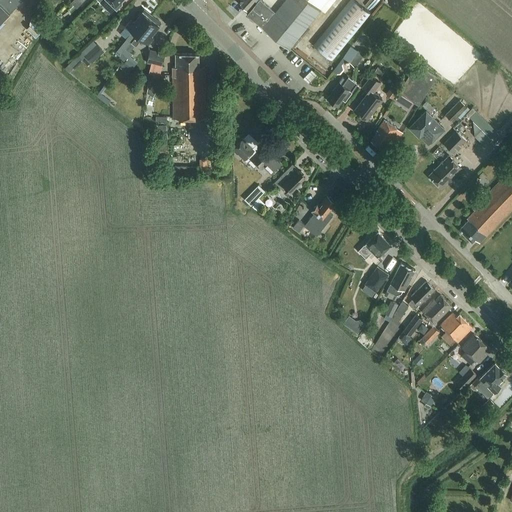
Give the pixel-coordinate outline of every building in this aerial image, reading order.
[(0,0),(0,21),(20,0),(0,0)] [(121,0),(97,0),(100,3),(103,0),(108,0),(116,8),(121,3),(121,0)] [(246,9),(254,0),(240,0),(240,3),(246,9)] [(256,0),(247,13),(288,47),(320,8),(325,12),(334,0),(256,0)] [(333,60),(371,13),(354,0),(350,0),(314,46),(333,60)] [(131,42),(152,16),(144,9),(134,21),(131,19),(126,26),(132,31),(126,39),(131,42)] [(37,12),(31,28),(42,32),(48,15),(37,12)] [(152,16),(131,42),(135,46),(142,39),(148,44),(154,37),(151,35),(161,23),(152,16)] [(82,51),(92,63),(104,52),(93,41),(82,51)] [(342,56),(356,66),(364,54),(350,45),(342,56)] [(126,49),(119,57),(125,62),(131,54),(126,49)] [(165,53),(150,50),(147,63),(152,64),(149,76),(159,79),(160,74),(165,53)] [(173,118),(205,118),(206,118),(205,67),(198,67),(198,54),(175,53),(176,67),(173,67),(173,118)] [(416,63),(397,92),(418,105),(437,76),(416,63)] [(351,92),(358,83),(347,75),(341,84),(339,82),(327,98),(338,106),(349,90),(351,92)] [(354,110),(367,119),(382,100),(373,93),(380,83),(371,76),(362,87),(368,92),(354,110)] [(152,83),(148,91),(156,95),(160,87),(152,83)] [(459,100),(445,114),(452,121),(466,107),(459,100)] [(434,108),(427,101),(422,106),(430,113),(434,108)] [(431,141),(443,129),(425,111),(409,128),(419,137),(423,132),(431,141)] [(371,140),(383,149),(398,128),(384,119),(377,129),(378,130),(371,140)] [(486,143),(500,129),(492,120),(477,134),(486,143)] [(453,152),(465,140),(456,130),(443,143),(453,152)] [(153,159),(167,159),(166,136),(153,136),(153,159)] [(252,148),(243,139),(233,149),(238,153),(234,157),(249,172),(257,164),(262,169),(264,167),(271,174),(280,164),(273,157),(277,153),(266,142),(261,147),(257,143),(252,148)] [(441,187),(461,168),(449,155),(429,175),(441,187)] [(196,177),(197,166),(170,166),(169,177),(196,177)] [(303,176),(304,175),(304,173),(301,171),(299,171),(298,172),(296,170),(289,177),(284,172),(274,182),(283,190),(286,188),(290,193),(305,178),(303,176)] [(475,194),(470,199),(477,206),(473,209),(475,210),(467,218),(468,219),(459,228),(471,240),(474,238),(479,242),(511,209),(511,172),(488,195),(484,191),(478,191),(476,194),(475,194)] [(252,204),(254,202),(265,191),(258,184),(245,197),(252,204)] [(331,216),(327,213),(335,202),(334,201),(330,196),(329,197),(327,196),(320,206),(317,204),(312,211),(315,213),(304,226),(316,235),(331,216)] [(299,219),(293,227),(299,232),(305,224),(299,219)] [(372,252),(373,252),(378,257),(391,244),(378,231),(365,244),(358,250),(365,258),(372,252)] [(404,290),(415,269),(401,262),(386,290),(388,291),(386,296),(389,297),(388,299),(393,302),(396,295),(401,293),(403,289),(404,290)] [(376,291),(388,274),(377,266),(365,283),(376,291)] [(414,309),(435,289),(426,281),(413,294),(415,296),(408,303),(414,309)] [(434,322),(451,305),(440,295),(432,303),(431,302),(422,310),(434,322)] [(400,317),(408,305),(402,301),(394,313),(400,317)] [(392,317),(398,304),(392,302),(386,314),(392,317)] [(457,342),(472,327),(459,314),(456,317),(453,313),(441,325),(457,342)] [(422,319),(416,314),(402,331),(409,336),(422,319)] [(357,332),(364,323),(360,320),(356,321),(351,327),(357,332)] [(440,331),(433,325),(419,340),(423,344),(426,342),(428,344),(440,331)] [(462,346),(466,351),(461,356),(470,364),(475,359),(479,362),(491,349),(474,334),(462,346)] [(497,382),(506,374),(505,373),(505,370),(503,367),(500,367),(495,362),(479,377),(478,376),(469,385),(473,390),(483,381),(493,392),(500,385),(497,382)] [(462,389),(477,374),(466,364),(459,372),(463,376),(456,382),(462,389)] [(404,380),(416,386),(420,377),(408,372),(404,380)] [(436,398),(426,391),(421,400),(426,403),(424,405),(428,408),(430,406),(431,406),(436,398)] [(484,412),(494,403),(489,398),(479,407),(484,412)]
